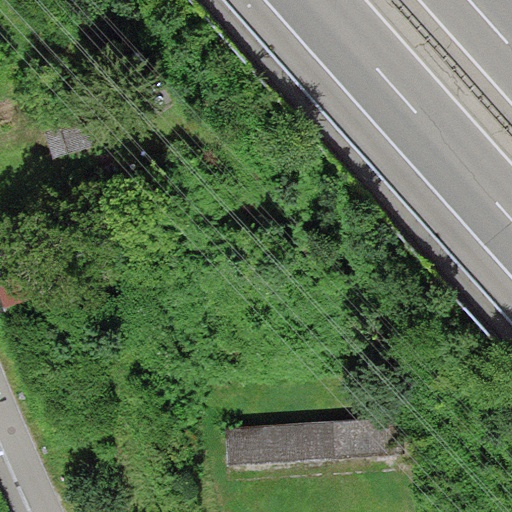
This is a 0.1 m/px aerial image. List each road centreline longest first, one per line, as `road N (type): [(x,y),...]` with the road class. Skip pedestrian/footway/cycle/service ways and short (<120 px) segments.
road 1 (motorway): [(308,0),(511,229)]
road 2 (residential): [(50,511),(0,393)]
